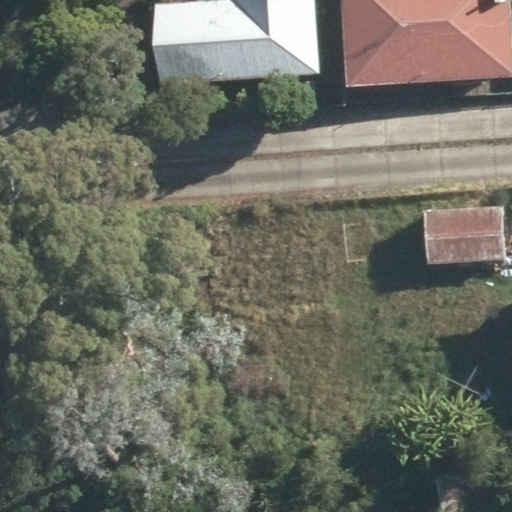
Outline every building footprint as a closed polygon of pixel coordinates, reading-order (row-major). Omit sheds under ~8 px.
[(50,0),(0,0),(0,103),(51,103),(50,0)] [(154,10),(160,90),(322,79),(315,0),(232,0),(233,4),(154,10)] [(339,0),(344,88),(511,80),(511,38),(510,0),(339,0)] [(422,214),(425,270),(509,264),(505,208),(422,214)] [(436,481),(444,511),(511,511),(511,463),(511,461),(436,481)]
